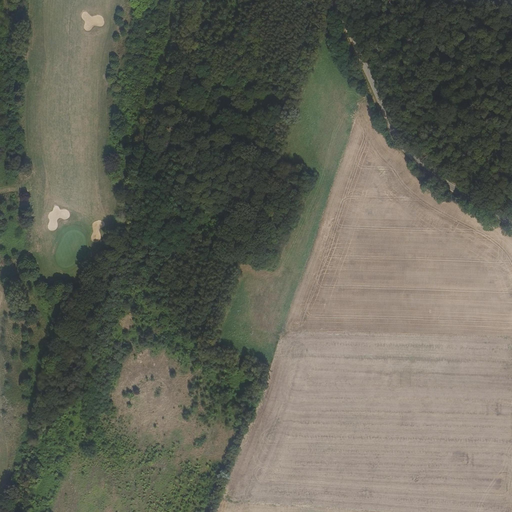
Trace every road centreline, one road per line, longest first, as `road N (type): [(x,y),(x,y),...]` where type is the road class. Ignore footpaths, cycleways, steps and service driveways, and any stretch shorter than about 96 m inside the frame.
road 1 (track): [(15,511),(131,207),(173,65),(175,0)]
road 2 (unclassified): [(511,236),(410,184),(325,0)]
